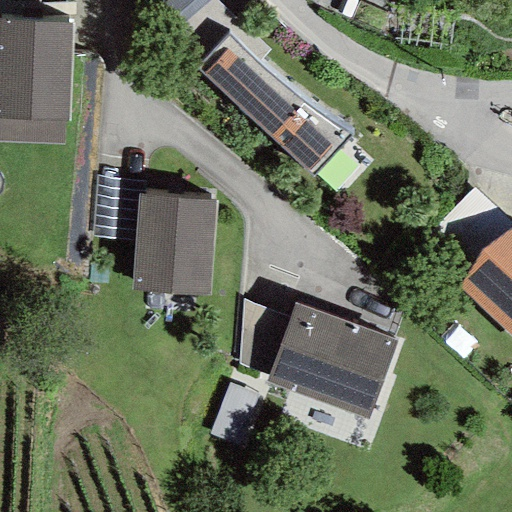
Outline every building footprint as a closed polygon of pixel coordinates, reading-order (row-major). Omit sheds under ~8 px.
[(209,0),(149,0),(175,30),(209,0)] [(67,121),(70,23),(0,18),(0,142),(63,145),(63,121),(67,121)] [(227,34),(195,69),(311,178),(347,137),(300,101),(227,34)] [(127,243),(132,181),(96,178),(90,239),(127,243)] [(137,195),(131,290),(208,295),(215,201),(137,195)] [(511,228),(457,287),(511,338),(511,228)] [(243,301),(239,364),(267,376),(288,319),(243,301)] [(267,376),(265,381),(366,420),(395,341),(294,304),(288,319),(267,376)] [(237,445),(257,395),(229,383),(208,434),(237,445)]
